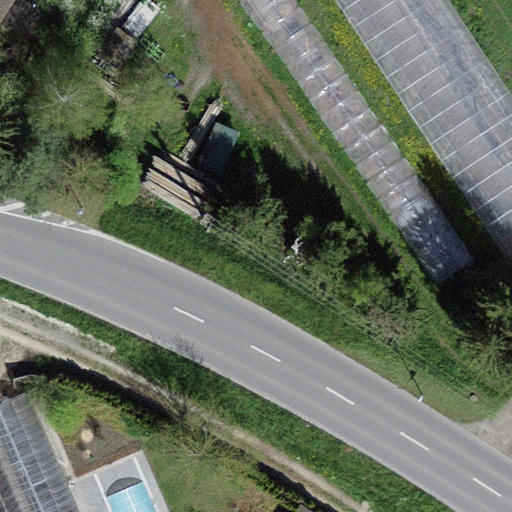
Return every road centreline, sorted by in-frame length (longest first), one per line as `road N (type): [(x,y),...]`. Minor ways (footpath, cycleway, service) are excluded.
road 1 (primary): [(511,505),(153,298),(0,249)]
road 2 (track): [(511,393),(421,353),(208,0)]
